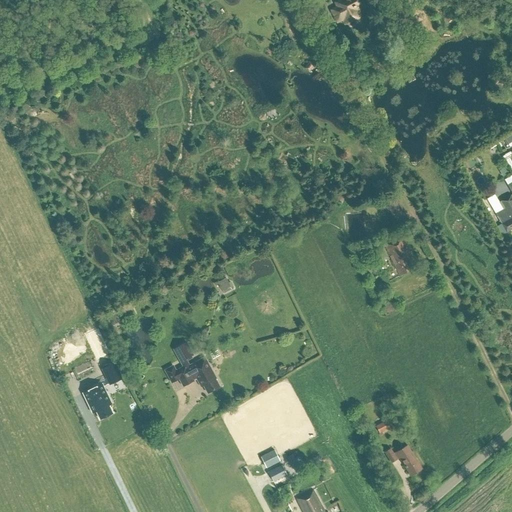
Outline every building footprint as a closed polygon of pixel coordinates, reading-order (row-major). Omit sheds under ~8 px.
[(356,0),(340,0),(333,3),(342,24),(362,15),(356,0)] [(29,117),(34,111),(26,103),(20,110),(29,117)] [(511,130),(503,135),(509,145),(511,143),(511,130)] [(491,183),(496,193),(504,189),(498,179),(491,183)] [(401,210),(393,192),(383,197),(392,215),(401,210)] [(488,199),(495,213),(499,211),(503,208),(501,205),(499,202),(495,195),(488,199)] [(511,196),(511,195),(499,202),(501,205),(503,208),(499,211),(495,213),(502,224),(507,232),(511,228),(511,196)] [(347,220),(348,237),(357,237),(356,220),(347,220)] [(408,260),(413,257),(401,233),(383,243),(400,276),(412,269),(408,260)] [(231,287),(226,278),(218,282),(223,291),(231,287)] [(175,327),(185,322),(182,318),(173,322),(175,327)] [(98,329),(86,335),(98,360),(110,354),(98,329)] [(204,358),(190,366),(187,360),(195,356),(186,341),(172,349),(182,367),(174,371),(183,386),(197,379),(201,386),(206,384),(210,391),(217,387),(210,374),(212,373),(204,358)] [(114,363),(101,369),(108,384),(121,378),(119,374),(114,363)] [(93,378),(90,369),(75,375),(79,383),(93,378)] [(101,383),(82,392),(91,412),(95,411),(98,419),(111,413),(107,405),(110,403),(101,383)] [(376,425),(379,433),(390,428),(386,420),(376,425)] [(411,476),(422,469),(408,446),(395,454),(392,449),(386,453),(393,463),(400,458),(411,476)] [(260,457),(266,468),(279,461),(274,450),(260,457)] [(293,454),(287,457),(293,469),(298,466),(293,454)] [(287,475),(282,465),(269,471),(274,481),(287,475)] [(322,511),(324,511),(313,490),(297,498),(304,511),(322,511)]
